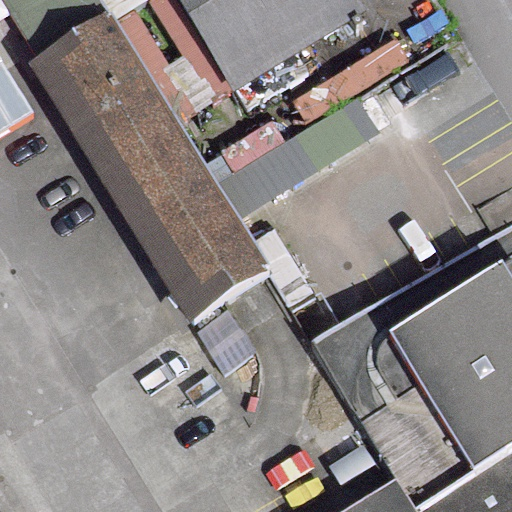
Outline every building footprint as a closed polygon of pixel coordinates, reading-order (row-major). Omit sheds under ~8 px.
[(262,281),(89,0),(0,0),(0,7),(39,72),(34,75),(189,327),(262,281)] [(354,21),(340,0),(170,0),(230,97),(343,27),(351,39),(358,35),(350,23),(354,21)] [(390,488),(404,511),(431,511),(511,462),(511,304),(478,249),(307,354),(362,443),(390,488)] [(511,511),(511,462),(431,511),(511,511)] [(404,511),(390,488),(352,511),(404,511)]
